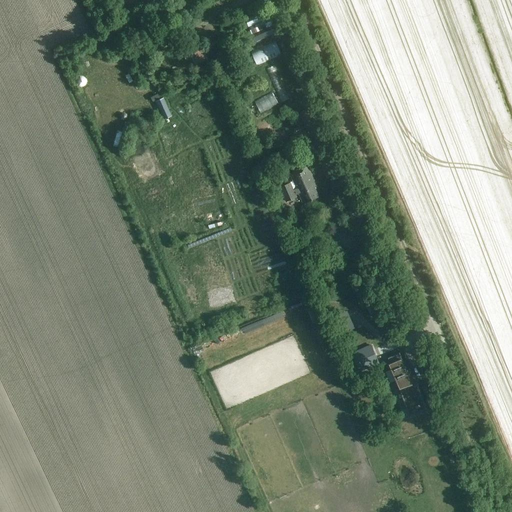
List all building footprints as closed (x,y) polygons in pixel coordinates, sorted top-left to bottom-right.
[(252,17),(262,39),(274,34),(277,33),(268,10),(252,17)] [(207,60),(197,37),(190,40),(192,48),(182,51),(186,60),(191,58),(194,65),(199,78),(212,73),(207,60)] [(155,101),(163,120),(171,116),(163,98),(155,101)] [(298,113),(304,125),(305,129),(316,124),(309,108),(298,113)] [(310,141),(305,131),(303,132),(301,127),(300,127),(294,130),(296,135),(290,138),(295,148),(310,141)] [(321,163),(319,163),(323,171),(326,179),(337,174),(330,159),(321,163)] [(296,196),(299,195),(303,204),(320,197),(314,183),(316,182),(309,166),(300,170),(299,167),(295,169),(296,172),(290,174),(297,189),(294,190),(290,183),(280,188),(287,202),(297,198),(296,196)] [(344,202),(354,225),(359,223),(349,200),(344,202)] [(378,295),(362,302),(365,309),(368,308),(371,314),(381,310),(378,304),(381,302),(378,295)] [(352,322),(343,327),(345,332),(354,328),(352,322)] [(352,353),(360,372),(379,363),(371,345),(352,353)] [(387,358),(399,389),(403,388),(411,409),(425,404),(415,376),(410,378),(399,353),(387,358)]
